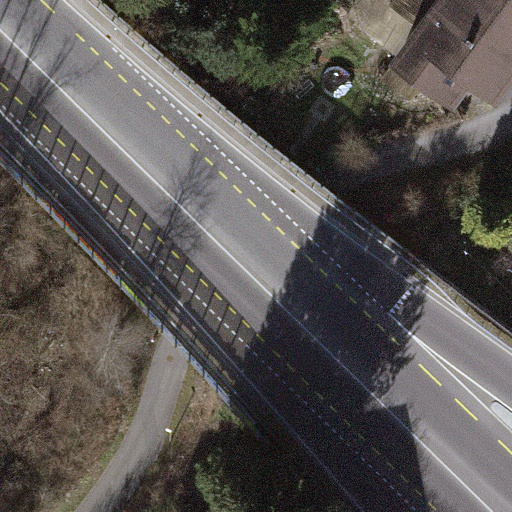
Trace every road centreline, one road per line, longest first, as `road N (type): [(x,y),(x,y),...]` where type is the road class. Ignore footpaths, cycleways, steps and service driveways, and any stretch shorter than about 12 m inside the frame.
road 1 (primary): [(309,319),(0,26)]
road 2 (primary): [(511,381),(309,319)]
road 3 (primary): [(505,511),(402,412)]
road 4 (primary): [(402,412),(309,319)]
